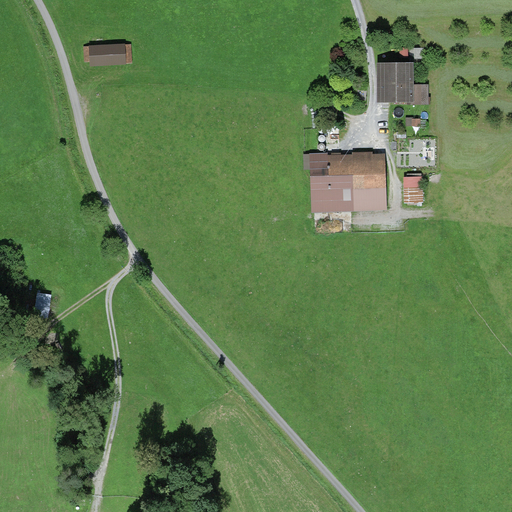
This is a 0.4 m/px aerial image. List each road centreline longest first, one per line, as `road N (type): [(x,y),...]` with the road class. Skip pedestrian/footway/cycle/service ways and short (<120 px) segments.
road 1 (residential): [(36,0),(69,75),(106,207),(180,310),(361,511)]
road 2 (track): [(139,258),(108,296),(117,392),(93,511)]
